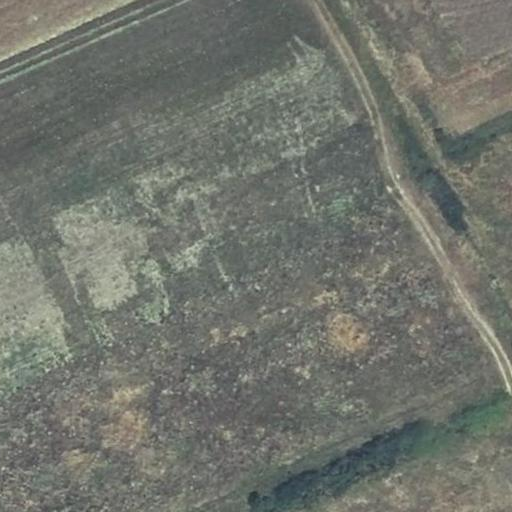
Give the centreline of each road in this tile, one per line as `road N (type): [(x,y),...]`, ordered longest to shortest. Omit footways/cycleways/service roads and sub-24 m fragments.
road 1 (track): [(511,386),(349,63),(309,0)]
road 2 (track): [(511,267),(338,0)]
